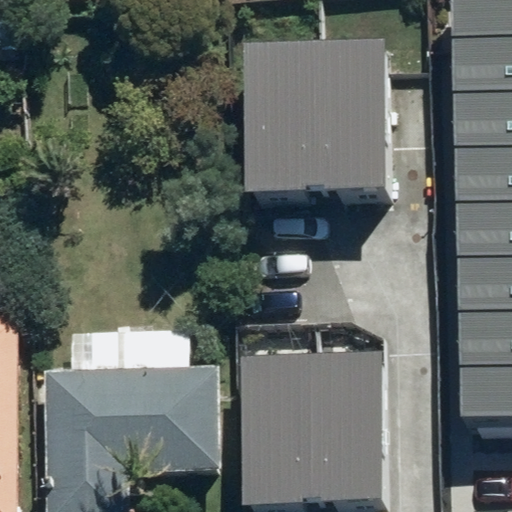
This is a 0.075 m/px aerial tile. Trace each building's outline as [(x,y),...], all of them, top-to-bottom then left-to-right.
[(511,0),(451,0),(452,36),(511,35),(511,0)] [(511,35),(452,36),(452,90),(511,89),(511,35)] [(248,40),(252,198),(375,195),(370,36),(248,40)] [(511,145),(511,89),(452,90),(452,145),(511,145)] [(511,145),(452,145),(453,203),(511,202),(511,145)] [(511,202),(453,203),(453,257),(511,256),(511,202)] [(511,256),(453,257),(454,310),(511,309),(511,256)] [(511,361),(511,309),(454,310),(455,362),(511,361)] [(0,511),(28,511),(28,324),(0,324),(0,511)] [(244,354),(248,511),(258,511),(371,509),(366,350),(244,354)] [(511,361),(455,362),(455,415),(511,414),(511,361)] [(229,374),(53,379),(56,511),(140,511),(140,485),(232,482),(229,374)]
